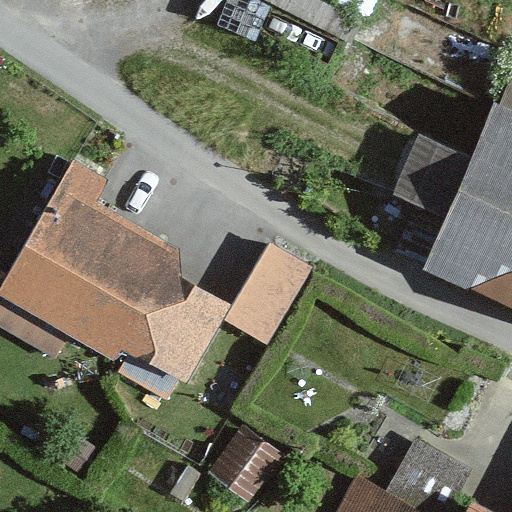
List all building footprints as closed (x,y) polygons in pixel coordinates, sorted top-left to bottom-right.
[(400,244),(511,292),(511,81),(504,100),(499,98),(472,161),(420,138),(398,188),(420,198),(400,244)] [(129,343),(169,267),(181,243),(92,197),(104,173),(71,156),(7,280),(129,343)] [(310,260),(268,235),(227,309),(268,336),(310,260)] [(169,267),(129,343),(116,369),(168,397),(221,294),(169,267)] [(280,449),(244,424),(216,465),(252,490),(280,449)] [(437,511),(360,473),(340,511),(437,511)] [(511,511),(511,509),(510,509),(478,488),(462,511),(511,511)]
